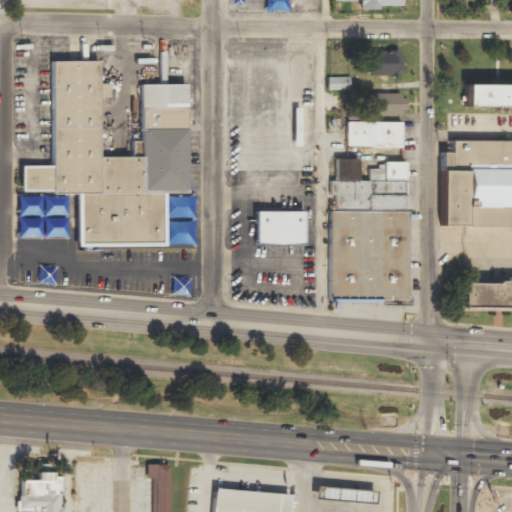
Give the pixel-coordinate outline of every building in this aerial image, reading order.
[(402,0),(402,4),(380,4),(380,8),(361,8),(361,0),(402,0)] [(366,48),(400,48),(400,53),(403,53),(403,70),(399,70),(399,75),(366,75),(366,48)] [(75,248),(193,247),(193,196),(185,196),(184,85),(138,85),(139,143),(131,143),(132,157),(104,157),(104,118),(97,118),(97,98),(108,98),(108,84),(97,84),(96,61),(49,62),(50,166),(20,166),(20,193),(75,193),(75,248)] [(328,75),(350,75),(350,88),(328,88),(328,75)] [(466,105),(511,105),(511,85),(466,85),(466,105)] [(370,92),(401,92),(401,97),(406,97),(406,109),(402,109),(402,115),(370,114),(370,92)] [(346,145),(347,120),(401,120),(401,146),(346,145)] [(440,151),(450,151),(450,142),(511,142),(511,224),(440,224),(440,151)] [(330,296),(381,295),(381,306),(409,305),(407,161),(384,161),(384,166),(369,166),(369,177),(359,178),(359,157),(336,157),(336,179),(331,179),(331,194),(334,194),(334,207),(329,207),(330,296)] [(66,239),(66,196),(17,196),(17,239),(66,239)] [(300,214),(300,246),(251,245),(251,213),(300,214)] [(457,307),(511,307),(511,280),(458,280),(457,307)] [(16,511),(14,511),(14,499),(16,499),(16,478),(34,478),(34,462),(50,462),(50,475),(59,475),(59,506),(63,506),(63,511),(65,511),(16,511)] [(166,511),(150,511),(151,478),(145,478),(145,464),(167,464),(167,487),(170,487),(170,500),(167,500),(166,511)] [(371,492),(370,504),(310,499),(311,486),(371,492)] [(287,497),(285,511),(209,511),(211,490),(287,497)]
